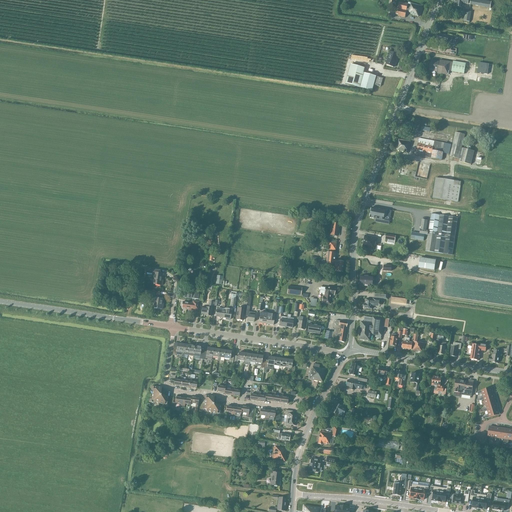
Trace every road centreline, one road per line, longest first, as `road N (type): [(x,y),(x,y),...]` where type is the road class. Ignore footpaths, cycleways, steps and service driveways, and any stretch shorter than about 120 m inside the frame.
road 1 (tertiary): [(350,348),(356,228),(439,0)]
road 2 (tertiary): [(172,327),(0,301)]
road 3 (tertiary): [(341,359),(324,349),(172,327)]
road 4 (tertiary): [(511,374),(350,348)]
road 5 (residential): [(292,493),(445,511)]
road 6 (residential): [(172,327),(164,383),(242,402)]
